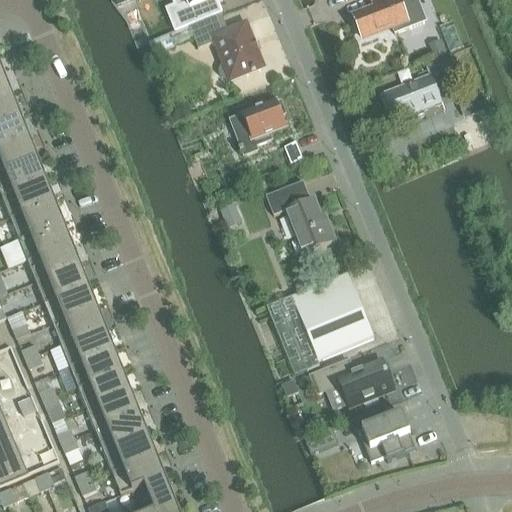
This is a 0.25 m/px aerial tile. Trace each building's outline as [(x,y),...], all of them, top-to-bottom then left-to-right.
[(113,0),(118,10),(120,9),(126,6),(137,2),(135,0),(113,0)] [(172,0),(176,9),(167,13),(176,35),(189,30),(221,17),(216,2),(221,0),(172,0)] [(419,27),(408,0),(389,0),(376,5),(378,11),(354,20),(362,41),(392,29),(394,37),(419,27)] [(176,35),(147,47),(152,59),(154,58),(194,42),(198,51),(210,46),(216,49),(223,69),(221,70),(220,74),(220,78),(223,82),(226,83),(229,83),(230,84),(264,70),(246,25),(228,33),(221,17),(189,30),(176,35)] [(434,60),(446,56),(441,42),(428,47),(434,60)] [(0,103),(13,98),(0,66),(0,103)] [(441,107),(430,79),(384,97),(395,125),(441,107)] [(487,111),(481,96),(459,105),(465,120),(487,111)] [(0,128),(21,120),(13,98),(0,103),(0,128)] [(269,136),(286,130),(282,118),(285,117),(281,105),(277,107),(276,104),(242,117),(243,118),(231,123),(241,151),(239,152),(241,156),(243,155),(244,159),(257,154),(255,149),(271,143),(269,136)] [(0,152),(30,141),(21,120),(0,128),(0,152)] [(0,177),(38,162),(30,141),(0,152),(0,177)] [(302,162),(298,151),(287,156),(291,167),(302,162)] [(47,183),(38,162),(0,177),(0,196),(2,201),(47,183)] [(55,204),(47,183),(2,201),(10,222),(55,204)] [(324,226),(314,202),(310,204),(303,185),(266,200),(274,220),(285,215),(302,258),(335,245),(328,225),(324,226)] [(64,226),(55,204),(10,222),(19,243),(64,226)] [(239,220),(234,207),(220,212),(226,226),(239,220)] [(72,247),(64,226),(19,243),(27,265),(72,247)] [(80,268),(72,247),(27,265),(36,286),(80,268)] [(89,289),(80,268),(36,286),(44,307),(89,289)] [(374,341),(348,278),(267,312),(295,379),(320,369),(318,364),(374,341)] [(98,311),(89,289),(44,307),(53,329),(98,311)] [(106,332),(98,311),(53,329),(61,350),(106,332)] [(30,338),(26,328),(12,334),(16,344),(30,338)] [(114,353),(106,332),(61,350),(70,371),(114,353)] [(39,358),(35,349),(21,355),(25,364),(39,358)] [(123,374),(114,353),(70,371),(78,392),(123,374)] [(43,368),(39,358),(25,364),(29,374),(43,368)] [(382,364),(354,375),(349,364),(310,379),(318,398),(341,389),(350,411),(364,406),(366,410),(378,405),(377,401),(394,394),(382,364)] [(131,395),(123,374),(78,392),(87,413),(131,395)] [(298,395),(293,384),(282,388),(287,399),(298,395)] [(57,400),(53,391),(39,397),(43,406),(57,400)] [(140,416),(131,395),(87,413),(95,434),(140,416)] [(61,410),(57,400),(43,406),(47,416),(61,410)] [(38,415),(32,401),(18,407),(23,421),(38,415)] [(0,490),(28,478),(0,411),(0,490)] [(148,438),(140,416),(95,434),(104,456),(148,438)] [(417,454),(402,417),(358,434),(371,466),(385,461),(387,466),(417,454)] [(338,447),(332,431),(304,442),(311,458),(338,447)] [(75,442),(71,433),(57,439),(61,448),(75,442)] [(157,459),(148,438),(104,456),(112,477),(157,459)] [(79,452),(75,442),(61,448),(65,458),(79,452)] [(165,480),(157,459),(112,477),(121,499),(145,489),(144,489),(165,480)] [(93,484),(89,475),(75,481),(79,490),(93,484)] [(54,490),(48,476),(42,479),(48,493),(54,490)] [(48,493),(42,479),(35,482),(41,496),(48,493)] [(178,511),(165,480),(144,489),(145,489),(153,511),(178,511)] [(97,494),(93,484),(79,490),(83,500),(97,494)] [(17,506),(11,492),(4,495),(10,509),(17,506)] [(10,509),(4,495),(0,496),(0,503),(3,511),(10,509)]
